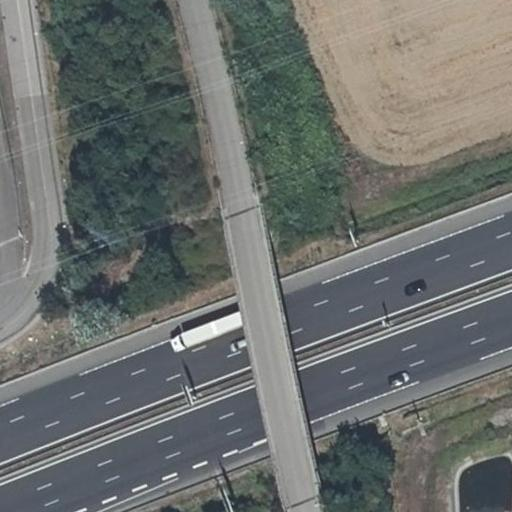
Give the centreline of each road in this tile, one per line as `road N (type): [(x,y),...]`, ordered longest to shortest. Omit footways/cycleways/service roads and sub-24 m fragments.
road 1 (motorway): [(511,243),(0,435)]
road 2 (motorway): [(3,511),(511,322)]
road 3 (unclassified): [(194,0),(312,511)]
road 4 (track): [(511,147),(418,182),(368,185),(330,155),(275,0)]
road 5 (unclassified): [(16,0),(51,241),(42,285),(0,330)]
road 6 (track): [(416,511),(425,445),(511,413)]
